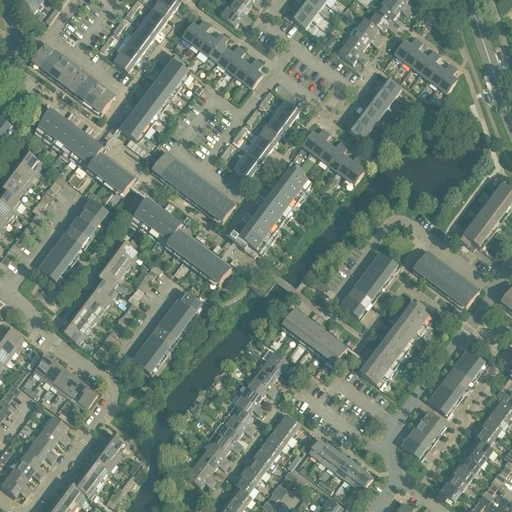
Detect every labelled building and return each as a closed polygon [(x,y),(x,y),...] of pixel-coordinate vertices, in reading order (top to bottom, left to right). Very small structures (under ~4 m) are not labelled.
[(40,13),(42,11),(27,0),(24,0),(19,8),(33,18),(38,11),(40,13)] [(41,7),(46,1),(45,0),(27,0),(42,11),(44,9),(41,7)] [(158,2),(174,15),(181,6),(172,0),(163,0),(162,2),(159,0),(158,2)] [(259,13),(262,9),(250,0),(236,0),(235,2),(249,13),(253,8),(259,13)] [(258,0),(250,0),(262,9),(265,5),(258,0)] [(319,14),(326,6),(317,0),(308,0),(305,4),(319,14)] [(390,0),(388,0),(383,8),(397,19),(400,14),(408,19),(411,15),(390,0)] [(408,0),(390,0),(411,15),(413,11),(406,6),(410,1),(408,0)] [(62,10),(67,3),(64,1),(59,7),(62,10)] [(168,24),(174,15),(158,2),(156,5),(159,7),(154,13),(168,24)] [(245,18),(249,13),(235,2),(229,11),(249,26),(252,23),(245,18)] [(132,10),(136,13),(140,7),(137,4),(132,10)] [(319,14),(305,4),(302,9),(295,4),(292,7),(313,23),(319,14)] [(306,32),(313,23),(292,7),(289,11),(296,16),(292,22),(306,32)] [(394,23),(397,19),(383,8),(377,17),(398,32),(400,29),(394,23)] [(131,20),(136,13),(132,10),(127,17),(131,20)] [(51,18),(55,20),(59,14),(56,11),(51,18)] [(249,26),(229,11),(222,20),(236,30),(239,25),(246,30),(249,26)] [(161,33),(168,24),(154,13),(149,19),(146,17),(145,20),(161,33)] [(395,36),(398,32),(377,17),(370,25),(366,22),(384,36),(388,31),(395,36)] [(50,27),(55,20),(51,18),(46,24),(50,27)] [(155,41),(161,33),(145,20),(143,22),(146,24),(141,30),(155,41)] [(119,28),(122,31),(127,24),(124,21),(119,28)] [(364,24),(359,31),(380,47),(383,43),(376,38),(379,33),(384,36),(366,22),(364,24)] [(192,47),(207,26),(204,23),(198,30),(193,26),(183,40),(192,47)] [(201,53),(211,39),(206,36),(211,29),(207,26),(192,47),(201,53)] [(117,37),(122,31),(119,28),(114,34),(117,37)] [(359,31),(355,28),(349,36),(348,36),(352,40),(366,50),(370,45),(377,51),(380,47),(359,31)] [(148,50),(155,41),(141,30),(136,37),(134,35),(132,37),(148,50)] [(209,60),(225,39),(221,36),(216,43),(211,39),(201,53),(209,60)] [(335,39),(330,36),(323,45),(327,49),(335,39)] [(342,45),(346,48),(367,64),(370,60),(363,55),(366,50),(352,40),(348,36),(342,45)] [(142,59),(148,50),(132,37),(130,39),(133,41),(128,48),(142,59)] [(106,45),(110,48),(115,41),(111,38),(106,45)] [(218,66),(228,52),(224,49),(229,42),(225,39),(209,60),(218,66)] [(404,65),(419,43),(416,41),(411,47),(405,43),(395,58),(404,65)] [(412,71),(423,57),(418,53),(423,46),(419,43),(404,65),(412,71)] [(105,54),(110,48),(106,45),(101,51),(105,54)] [(342,45),(333,56),(337,60),(339,57),(340,58),(354,68),(357,62),(364,68),(367,64),(346,48),(342,45)] [(50,61),(55,54),(46,47),(32,66),(41,73),(46,66),(50,60),(50,61)] [(136,67),(142,59),(128,48),(123,54),(121,52),(119,54),(136,67)] [(226,73),(242,52),(238,49),(233,56),(228,52),(218,66),(226,73)] [(235,79),(246,65),(241,62),(246,54),(242,52),(226,73),(235,79)] [(50,79),(64,61),(55,54),(50,61),(50,60),(46,66),(41,73),(50,79)] [(129,76),(136,67),(119,54),(117,56),(120,58),(115,65),(129,76)] [(421,77),(437,57),(433,54),(428,60),(423,57),(412,71),(421,77)] [(430,84),(440,70),(436,66),(441,59),(437,57),(421,77),(430,84)] [(135,145),(137,147),(190,76),(181,69),(184,65),(174,58),(171,63),(173,65),(122,134),(131,142),(132,142),(135,145)] [(67,74),(72,67),(64,61),(50,79),(58,86),(63,79),(63,80),(68,74),(67,74)] [(244,86),(259,65),(256,62),(250,69),(246,65),(235,79),(244,86)] [(259,65),(244,86),(253,92),(263,79),(258,74),(263,67),(259,65)] [(67,92),(81,74),(72,67),(67,74),(68,74),(63,80),(63,79),(58,86),(67,92)] [(439,90),(454,69),(450,67),(445,74),(440,70),(430,84),(439,90)] [(454,69),(439,90),(447,97),(458,83),(452,79),(458,72),(454,69)] [(151,75),(156,79),(159,75),(154,71),(151,75)] [(84,87),(90,80),(81,74),(67,92),(75,99),(80,92),(84,87)] [(153,83),(156,79),(151,75),(147,79),(153,83)] [(84,105),(98,87),(90,80),(84,87),(80,92),(75,99),(84,105)] [(374,85),(395,100),(402,91),(388,81),(384,86),(377,81),(374,85)] [(375,99),(389,109),(395,100),(374,85),(372,89),(378,94),(375,99)] [(102,100),(107,93),(98,87),(84,105),(93,112),(97,106),(98,106),(102,100)] [(138,92),(143,96),(146,92),(141,88),(138,92)] [(199,97),(203,91),(199,88),(195,94),(199,97)] [(140,101),(143,96),(138,92),(135,96),(140,101)] [(97,106),(93,112),(102,119),(116,100),(107,93),(102,100),(98,106),(97,106)] [(265,102),(268,105),(273,98),(270,95),(265,102)] [(361,102),(382,117),(389,109),(375,99),(371,104),(364,98),(361,102)] [(263,111),(268,105),(265,102),(260,108),(263,111)] [(362,116),(376,126),(382,117),(361,102),(358,106),(365,111),(362,116)] [(279,109),(277,111),(294,123),(301,115),(287,104),(282,111),(279,109)] [(125,110),(130,114),(133,110),(128,106),(125,110)] [(124,200),(136,184),(101,158),(104,154),(52,115),(54,112),(50,109),(37,126),(41,129),(37,134),(124,200)] [(127,118),(130,114),(125,110),(122,114),(127,118)] [(279,115),(274,122),(288,132),(294,123),(277,111),(276,113),(279,115)] [(252,119),(255,122),(260,115),(256,113),(252,119)] [(349,119),(370,135),(376,126),(362,116),(358,121),(351,116),(349,119)] [(75,117),(71,123),(76,127),(81,121),(75,117)] [(250,128),(255,122),(252,119),(247,126),(250,128)] [(363,144),(370,135),(349,119),(346,123),(353,128),(349,134),(363,144)] [(0,135),(8,141),(14,132),(0,121),(0,135)] [(266,126),(265,128),(281,141),(288,132),(274,122),(269,128),(266,126)] [(116,133),(117,133),(121,127),(117,124),(112,130),(116,133)] [(90,137),(94,131),(90,128),(86,134),(90,137)] [(266,132),(261,139),(275,149),(281,141),(265,128),(263,130),(266,132)] [(238,136),(242,139),(247,133),(243,130),(238,136)] [(94,131),(90,137),(94,140),(98,134),(94,131)] [(312,155),(327,134),(323,131),(318,138),(313,134),(302,148),(312,155)] [(320,162),(331,148),(326,144),(331,137),(327,134),(312,155),(320,162)] [(237,146),(242,139),(238,136),(234,143),(237,146)] [(253,143),(252,145),(268,158),(275,149),(261,139),(256,145),(253,143)] [(110,149),(113,145),(107,141),(104,145),(110,149)] [(131,151),(135,145),(132,142),(127,148),(131,151)] [(329,168),(345,147),(341,144),(336,151),(331,148),(320,162),(329,168)] [(135,154),(139,148),(137,147),(135,145),(131,151),(135,154)] [(252,149),(247,156),(262,166),(268,158),(252,145),(250,147),(252,149)] [(226,154),(229,156),(234,150),(230,147),(226,154)] [(337,175),(348,160),(343,157),(348,150),(345,147),(329,168),(337,175)] [(139,157),(144,151),(139,148),(135,154),(139,157)] [(143,160),(148,154),(144,151),(139,157),(143,160)] [(148,162),(151,157),(148,154),(143,160),(147,163),(148,162)] [(224,163),(229,156),(226,154),(221,160),(224,163)] [(39,178),(41,176),(39,174),(44,167),(28,156),(21,165),(39,178)] [(240,161),(238,163),(255,175),(262,166),(247,156),(243,162),(240,161)] [(151,157),(148,162),(153,166),(156,161),(155,159),(151,157)] [(161,182),(175,163),(166,157),(152,175),(161,182)] [(346,181),(362,160),(358,157),(353,164),(348,160),(337,175),(346,181)] [(362,160),(346,181),(355,188),(366,174),(360,170),(366,163),(362,160)] [(170,188),(184,170),(175,163),(161,182),(170,188)] [(233,239),(231,241),(233,242),(233,243),(236,245),(234,246),(237,248),(245,254),(246,254),(249,249),(254,252),(258,256),(259,256),(261,257),(267,249),(267,248),(274,240),(280,231),(285,224),(287,222),(293,214),(293,213),(299,205),(300,204),(304,199),(306,196),(313,187),(306,182),(304,180),(302,179),(304,177),(305,175),(304,174),(298,170),(300,167),(295,163),(293,167),(290,171),(292,173),(293,173),(287,181),(286,182),(281,189),(280,190),(274,199),(273,199),(267,207),(267,208),(261,216),(260,216),(254,225),(248,234),(247,234),(241,242),(239,241),(240,241),(237,239),(235,237),(233,239)] [(234,174),(248,184),(255,175),(238,163),(236,165),(239,167),(234,174)] [(38,180),(39,178),(21,165),(15,173),(31,185),(35,178),(38,180)] [(179,195),(192,176),(184,170),(170,188),(179,195)] [(26,192),(31,185),(15,173),(9,182),(26,195),(28,193),(26,192)] [(187,201),(201,183),(192,176),(179,195),(187,201)] [(496,189),(499,184),(500,183),(497,180),(492,186),(496,189)] [(6,194),(22,206),(18,202),(23,196),(25,197),(26,195),(9,182),(2,191),(6,194)] [(58,192),(61,188),(62,188),(56,183),(52,188),(58,192)] [(196,208),(210,189),(201,183),(187,201),(196,208)] [(58,192),(52,188),(49,193),(55,197),(58,192)] [(511,209),(511,193),(504,188),(464,240),(462,237),(458,242),(473,253),(476,249),(480,252),(511,209)] [(205,214),(218,196),(210,189),(196,208),(205,214)] [(0,202),(0,203),(17,216),(19,214),(17,213),(22,206),(6,194),(0,202)] [(480,198),(486,202),(489,198),(483,194),(480,198)] [(213,221),(227,202),(218,196),(205,214),(213,221)] [(220,289),(232,273),(180,234),(183,231),(146,203),(148,200),(146,198),(137,210),(141,213),(132,224),(202,276),(220,289)] [(483,206),(486,202),(480,198),(477,202),(483,206)] [(45,209),(49,205),(43,200),(40,205),(45,209)] [(227,202),(213,221),(222,228),(236,209),(227,202)] [(16,218),(17,216),(0,203),(0,216),(9,223),(14,217),(16,218)] [(110,217),(91,203),(85,212),(92,217),(97,221),(104,226),(110,217)] [(45,209),(40,205),(36,210),(42,214),(45,209)] [(467,215),(473,219),(476,215),(470,211),(467,215)] [(92,217),(85,212),(78,221),(97,235),(104,226),(97,221),(92,217)] [(470,223),(473,219),(467,215),(464,219),(470,223)] [(4,230),(9,223),(0,216),(0,229),(5,233),(6,232),(4,230)] [(91,243),(95,237),(97,235),(78,221),(72,230),(79,235),(78,235),(84,239),(91,243)] [(36,230),(40,226),(34,222),(31,226),(36,230)] [(36,230),(31,226),(27,231),(33,235),(36,230)] [(84,252),(91,243),(84,239),(78,235),(79,235),(72,230),(65,238),(84,252)] [(200,243),(205,237),(201,234),(196,240),(200,243)] [(205,237),(200,243),(204,246),(209,240),(205,237)] [(78,261),(84,252),(65,238),(59,247),(66,252),(72,256),(71,256),(78,261)] [(24,248),(27,244),(27,243),(21,239),(18,243),(23,247),(24,248)] [(24,248),(23,247),(18,243),(14,248),(20,252),(24,248)] [(117,254),(135,268),(137,265),(135,264),(140,257),(124,245),(117,254)] [(503,246),(499,251),(504,254),(507,250),(503,246)] [(66,252),(59,247),(52,256),(71,269),(78,261),(71,256),(72,256),(66,252)] [(217,256),(222,250),(218,247),(213,253),(217,256)] [(249,249),(246,254),(250,257),(254,252),(249,249)] [(222,250),(217,256),(221,259),(226,253),(222,250)] [(254,252),(250,257),(255,260),(258,256),(254,252)] [(134,270),(135,268),(117,254),(111,263),(127,274),(131,268),(134,270)] [(422,281),(436,262),(427,255),(413,274),(422,281)] [(10,265),(14,261),(14,260),(8,256),(5,261),(10,265)] [(65,278),(69,272),(71,269),(52,256),(46,264),(53,269),(52,270),(56,272),(58,274),(58,273),(65,278)] [(374,265),(393,279),(400,270),(381,256),(374,265)] [(10,265),(5,261),(1,265),(7,270),(10,265)] [(237,270),(240,266),(234,262),(231,266),(237,270)] [(431,287),(445,268),(436,262),(422,281),(431,287)] [(122,281),(127,274),(111,263),(104,272),(122,285),(124,283),(122,281)] [(58,287),(65,278),(58,273),(58,274),(56,272),(52,270),(53,269),(46,264),(39,273),(58,287)] [(368,274),(386,288),(393,279),(374,265),(368,274)] [(439,294),(453,275),(445,268),(431,287),(439,294)] [(121,287),(122,285),(104,272),(98,280),(118,295),(114,292),(119,285),(121,287)] [(149,278),(154,282),(158,277),(152,273),(149,278)] [(361,283),(380,297),(386,288),(368,274),(361,283)] [(448,300),(462,281),(453,275),(439,294),(448,300)] [(151,287),(154,282),(149,278),(145,282),(151,287)] [(113,302),(118,295),(98,280),(102,284),(96,292),(114,306),(115,304),(113,302)] [(456,306),(470,288),(462,281),(448,300),(456,306)] [(317,291),(322,285),(318,282),(313,288),(317,291)] [(355,291),(373,305),(380,297),(361,283),(355,291)] [(321,294),(326,288),(322,285),(317,291),(321,294)] [(325,297),(330,291),(326,288),(321,294),(325,297)] [(470,288),(456,306),(465,313),(480,295),(470,288)] [(136,295),(141,299),(145,294),(139,290),(136,295)] [(330,291),(325,297),(329,300),(334,294),(330,291)] [(348,300),(367,314),(373,305),(355,291),(348,300)] [(509,313),(511,309),(511,291),(500,307),(509,313)] [(112,308),(114,306),(96,292),(89,301),(105,313),(110,306),(112,308)] [(138,304),(141,299),(136,295),(132,300),(138,304)] [(197,318),(204,308),(186,295),(179,304),(197,318)] [(360,323),(367,314),(348,300),(341,309),(360,323)] [(100,319),(105,313),(89,301),(83,310),(101,323),(102,321),(100,319)] [(361,378),(381,393),(434,323),(433,322),(435,319),(414,302),(411,306),(414,309),(361,378)] [(191,326),(197,318),(179,304),(172,313),(191,326)] [(336,369),(348,353),(296,315),(298,312),(294,308),(286,318),(290,322),(283,330),(336,369)] [(99,325),(101,323),(83,310),(76,318),(92,330),(97,324),(99,325)] [(133,320),(136,316),(136,315),(130,311),(127,316),(133,320)] [(184,335),(191,326),(172,313),(166,321),(184,335)] [(316,323),(320,317),(316,314),(312,320),(316,323)] [(129,325),(129,324),(133,320),(127,316),(123,320),(129,325)] [(320,317),(316,323),(320,326),(324,320),(320,317)] [(87,337),(92,330),(76,318),(70,327),(88,341),(90,338),(87,337)] [(178,344),(184,335),(166,321),(159,330),(178,344)] [(86,343),(88,341),(70,327),(63,336),(79,348),(84,341),(86,343)] [(333,336),(337,330),(334,327),(329,333),(333,336)] [(120,337),(123,333),(117,328),(114,333),(120,337)] [(171,352),(178,344),(159,330),(153,339),(171,352)] [(337,330),(333,336),(337,339),(341,333),(337,330)] [(1,340),(19,353),(21,351),(19,350),(24,343),(8,331),(1,340)] [(116,342),(120,337),(114,333),(110,338),(116,342)] [(381,342),(385,337),(379,333),(375,338),(381,342)] [(165,361),(171,352),(153,339),(146,347),(165,361)] [(18,355),(19,353),(1,340),(0,341),(0,352),(11,360),(16,354),(18,355)] [(352,350),(355,347),(349,342),(346,346),(352,350)] [(107,355),(110,351),(110,350),(104,346),(101,350),(107,355)] [(158,370),(165,361),(146,347),(140,356),(158,370)] [(477,355),(479,352),(480,350),(476,347),(472,352),(477,355)] [(103,359),(107,355),(101,350),(97,355),(103,359)] [(6,367),(11,360),(0,352),(0,365),(6,370),(8,368),(6,367)] [(289,366),(270,352),(262,361),(266,364),(289,381),(292,376),(285,371),(289,366)] [(461,362),(480,376),(487,367),(468,353),(461,362)] [(97,355),(94,359),(102,365),(106,361),(103,359),(97,355)] [(31,362),(35,365),(40,359),(36,356),(31,362)] [(133,365),(149,377),(151,379),(158,370),(140,356),(133,365)] [(41,384),(54,365),(45,359),(34,374),(41,380),(39,382),(41,384)] [(30,372),(35,365),(31,362),(26,369),(30,372)] [(473,385),(480,376),(461,362),(455,371),(473,385)] [(266,367),(261,374),(275,384),(279,379),(286,384),(289,381),(266,364),(264,366),(266,367)] [(51,388),(63,372),(54,365),(41,384),(43,385),(45,383),(51,388)] [(356,376),(361,370),(357,367),(352,373),(356,376)] [(467,394),(473,385),(455,371),(448,380),(467,394)] [(58,397),(72,378),(63,372),(51,388),(58,393),(56,395),(58,397)] [(19,380),(22,382),(27,376),(23,373),(19,380)] [(272,388),(275,384),(261,374),(256,381),(254,379),(253,381),(276,398),(279,394),(272,388)] [(68,400),(80,385),(72,378),(58,397),(60,398),(62,396),(68,400)] [(18,389),(22,382),(19,380),(14,386),(18,389)] [(460,402),(467,394),(448,380),(442,388),(460,402)] [(273,401),(276,398),(253,381),(252,383),(254,384),(249,391),(262,401),(266,396),(273,401)] [(75,410),(89,391),(80,385),(68,400),(75,405),(73,408),(75,410)] [(454,411),(460,402),(442,388),(435,397),(454,411)] [(26,389),(23,393),(30,398),(33,394),(26,389)] [(89,391),(75,410),(77,411),(79,409),(86,414),(98,398),(89,391)] [(259,406),(262,401),(249,391),(244,398),(242,396),(240,398),(263,415),(266,411),(259,406)] [(6,397),(11,401),(15,397),(9,392),(6,397)] [(33,394),(30,398),(37,403),(39,399),(33,394)] [(8,406),(11,401),(6,397),(2,402),(8,406)] [(447,420),(454,411),(435,397),(428,406),(447,420)] [(231,405),(235,408),(236,409),(237,409),(240,412),(240,411),(249,419),(250,418),(253,413),(260,419),(263,415),(240,398),(239,400),(236,398),(231,405)] [(48,411),(50,407),(43,402),(41,406),(48,411)] [(493,412),(511,425),(511,424),(511,423),(510,422),(511,419),(511,411),(502,404),(498,409),(496,408),(493,412)] [(197,406),(193,411),(196,415),(201,409),(197,406)] [(50,407),(48,411),(54,416),(57,412),(50,407)] [(0,412),(0,413),(6,418),(8,419),(11,415),(7,412),(3,408),(0,412)] [(229,416),(229,417),(231,419),(254,436),(257,432),(250,427),(254,421),(250,418),(249,419),(240,411),(240,412),(237,409),(236,409),(235,408),(229,416)] [(510,427),(511,425),(493,412),(487,420),(503,432),(507,426),(510,427)] [(65,424),(67,420),(61,415),(58,419),(65,424)] [(440,438),(447,429),(429,415),(422,424),(440,438)] [(222,426),(227,429),(241,439),(244,434),(251,439),(254,436),(231,419),(229,417),(222,426)] [(285,417),(278,426),(296,439),(297,437),(296,436),(295,435),(299,431),(300,428),(287,419),(285,417)] [(67,445),(70,441),(63,436),(67,431),(53,420),(46,429),(67,445)] [(67,420),(65,424),(71,429),(74,425),(67,420)] [(497,439),(503,432),(487,420),(480,429),(498,443),(500,441),(497,439)] [(434,446),(440,438),(422,424),(415,432),(434,446)] [(221,425),(215,434),(216,434),(219,436),(241,453),(244,449),(240,446),(237,444),(241,439),(227,429),(222,426),(221,425)] [(295,441),(296,439),(278,426),(272,434),(287,446),(292,439),(295,441)] [(64,449),(67,445),(46,429),(40,438),(54,448),(57,443),(64,449)] [(480,429),(474,438),(478,441),(490,450),(490,449),(495,443),(497,444),(498,443),(480,429)] [(427,455),(434,446),(415,432),(409,441),(427,455)] [(216,434),(209,442),(214,446),(228,456),(231,451),(235,454),(238,456),(241,453),(219,436),(216,434)] [(282,453),(287,446),(272,434),(265,443),(283,456),(284,454),(282,453)] [(113,437),(106,447),(124,460),(125,458),(123,456),(131,446),(126,442),(123,445),(113,437)] [(50,453),(54,448),(40,438),(33,446),(54,462),(57,458),(50,453)] [(306,447),(309,449),(314,443),(311,440),(306,447)] [(421,464),(427,455),(409,441),(402,450),(421,464)] [(494,452),(490,449),(490,450),(478,441),(471,450),(489,463),(491,462),(488,460),(494,452)] [(282,458),(283,456),(265,443),(259,451),(274,463),(279,456),(282,458)] [(317,466),(331,448),(327,445),(325,447),(320,443),(310,456),(317,462),(315,464),(317,466)] [(51,466),(54,462),(33,446),(27,455),(41,466),(44,461),(51,466)] [(207,451),(206,453),(228,470),(231,466),(224,461),(228,456),(214,446),(209,453),(207,451)] [(122,462),(124,460),(106,447),(99,455),(115,467),(120,460),(122,462)] [(304,456),(309,449),(306,447),(301,453),(304,456)] [(327,470),(339,454),(331,448),(317,466),(319,467),(321,465),(327,470)] [(488,465),(489,463),(471,450),(465,458),(481,470),(485,464),(488,465)] [(252,460),(270,474),(272,475),(278,466),(274,463),(259,451),(252,460)] [(225,474),(228,470),(206,453),(205,455),(206,456),(201,463),(215,474),(218,469),(225,474)] [(334,479),(348,461),(339,454),(327,470),(334,475),(332,477),(334,479)] [(37,470),(41,466),(27,455),(20,464),(41,480),(44,476),(37,470)] [(110,473),(115,467),(99,455),(93,464),(111,477),(112,475),(110,473)] [(293,464),(296,466),(301,460),(298,457),(293,464)] [(476,477),(481,470),(465,458),(458,467),(476,481),(478,479),(476,477)] [(269,475),(270,474),(252,460),(246,469),(261,480),(266,474),(269,475)] [(135,467),(134,468),(138,471),(141,466),(134,461),(132,465),(135,467)] [(344,483),(356,467),(348,461),(334,479),(336,480),(338,478),(344,483)] [(211,478),(215,474),(201,463),(196,470),(194,469),(193,470),(215,487),(218,483),(211,478)] [(38,483),(41,480),(20,464),(14,472),(28,483),(31,478),(38,483)] [(109,480),(111,477),(93,464),(86,472),(102,484),(107,478),(109,480)] [(291,473),(296,466),(293,464),(288,470),(291,473)] [(351,492),(365,473),(356,467),(344,483),(351,488),(350,490),(351,492)] [(475,482),(476,481),(458,467),(452,476),(468,487),(473,481),(475,482)] [(138,471),(134,468),(130,474),(133,476),(138,471)] [(256,487),(261,480),(246,469),(239,477),(257,491),(259,489),(256,487)] [(502,473),(508,477),(511,473),(506,469),(502,473)] [(215,487),(193,470),(192,472),(193,473),(188,481),(201,491),(205,486),(212,491),(215,487)] [(307,479),(310,476),(304,471),(301,475),(307,479)] [(24,488),(28,483),(14,472),(7,481),(28,497),(31,493),(24,488)] [(102,484),(86,472),(80,481),(98,495),(104,486),(102,484)] [(365,473),(351,492),(353,493),(355,491),(362,496),(374,480),(365,473)] [(505,481),(508,477),(502,473),(499,477),(505,481)] [(310,476),(307,479),(313,484),(316,480),(310,476)] [(463,494),(468,487),(452,476),(445,484),(464,498),(465,496),(463,494)] [(248,498),(254,491),(256,492),(257,491),(239,477),(236,481),(239,483),(235,488),(237,490),(248,498)] [(283,483),(289,488),(292,483),(286,479),(283,483)] [(25,501),(28,497),(7,481),(1,490),(15,500),(18,495),(25,501)] [(80,481),(73,490),(89,502),(91,503),(98,495),(80,481)] [(130,481),(125,488),(129,491),(134,484),(130,481)] [(285,492),(286,492),(289,488),(283,483),(280,488),(285,492)] [(324,492),(327,488),(320,483),(317,487),(324,492)] [(462,500),(464,498),(445,484),(443,488),(445,490),(441,495),(448,500),(452,503),(455,505),(460,498),(462,500)] [(89,502),(69,486),(62,495),(80,509),(82,507),(80,506),(85,499),(89,502)] [(489,490),(495,494),(498,490),(493,486),(489,490)] [(125,488),(118,496),(122,499),(129,491),(125,488)] [(327,488),(324,492),(331,497),(333,493),(327,488)] [(230,499),(247,511),(249,510),(247,508),(252,501),(248,498),(237,490),(230,499)] [(492,499),(495,494),(489,490),(486,495),(492,499)] [(78,511),(80,509),(62,495),(56,504),(66,511),(78,511)] [(276,505),(279,501),(273,496),(270,501),(276,505)] [(341,505),(344,501),(337,496),(335,500),(341,505)] [(116,499),(112,505),(116,508),(120,502),(116,499)] [(247,511),(230,499),(223,507),(229,511),(247,511)] [(273,509),(276,505),(270,501),(267,505),(273,509)] [(343,511),(344,511),(330,501),(324,509),(322,507),(321,509),(324,511),(343,511)] [(344,501),(341,505),(348,510),(351,506),(344,501)] [(109,503),(107,506),(113,511),(116,508),(112,505),(109,502),(109,503)] [(477,508),(482,511),(485,507),(480,503),(477,508)]
